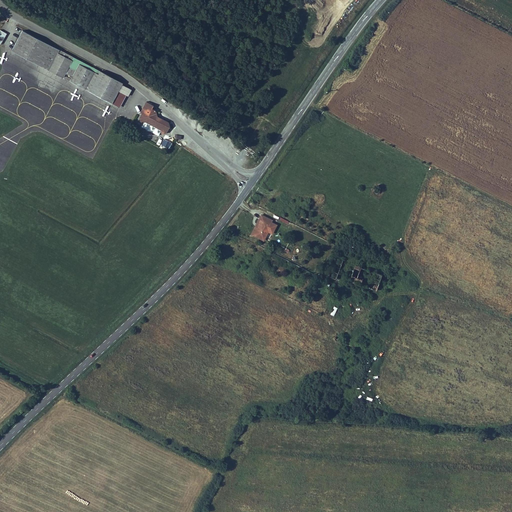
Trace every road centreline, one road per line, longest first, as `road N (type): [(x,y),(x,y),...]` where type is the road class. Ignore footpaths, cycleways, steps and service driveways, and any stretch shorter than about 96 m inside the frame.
road 1 (secondary): [(0,446),(181,271),(251,183)]
road 2 (tertiary): [(251,183),(129,77),(0,2)]
road 3 (secondary): [(251,183),(380,0)]
